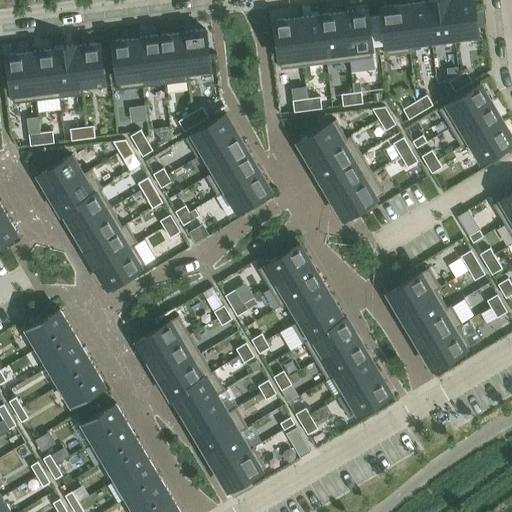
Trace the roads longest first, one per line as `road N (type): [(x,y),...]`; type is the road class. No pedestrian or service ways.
road 1 (residential): [(242,511),(511,353)]
road 2 (residential): [(0,17),(140,0)]
